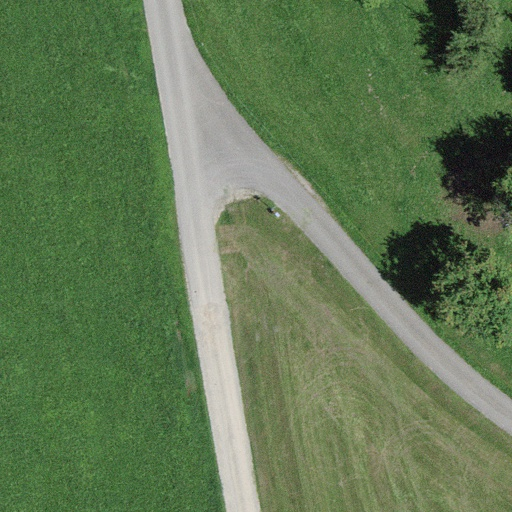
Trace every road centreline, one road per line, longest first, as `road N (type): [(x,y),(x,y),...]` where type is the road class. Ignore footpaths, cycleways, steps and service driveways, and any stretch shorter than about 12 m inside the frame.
road 1 (track): [(511,417),(414,330),(214,122),(178,114)]
road 2 (track): [(178,114),(239,511)]
